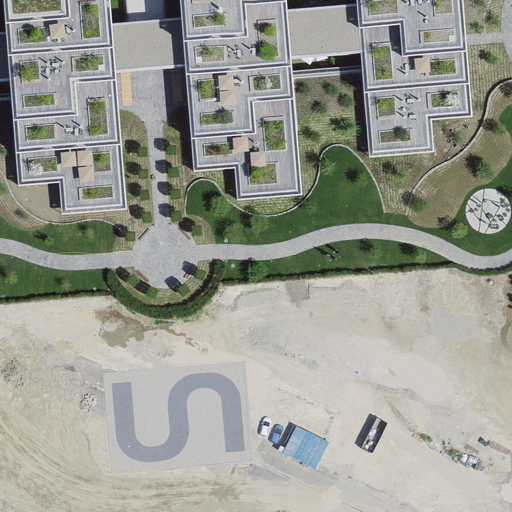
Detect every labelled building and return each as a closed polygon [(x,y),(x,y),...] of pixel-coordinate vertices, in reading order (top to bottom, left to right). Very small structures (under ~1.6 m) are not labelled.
[(64,215),(130,210),(112,0),(6,0),(22,182),(61,179),(64,215)] [(180,0),(195,171),(237,167),(241,205),(301,200),(284,0),(180,0)] [(356,0),(369,158),(433,153),(430,120),(472,117),(463,0),(356,0)] [(58,337),(47,365),(174,416),(185,388),(58,337)] [(220,383),(228,354),(172,339),(164,368),(220,383)] [(228,390),(270,411),(276,401),(294,410),(321,423),(327,410),(240,367),(228,390)] [(197,398),(185,423),(304,479),(316,454),(197,398)]
